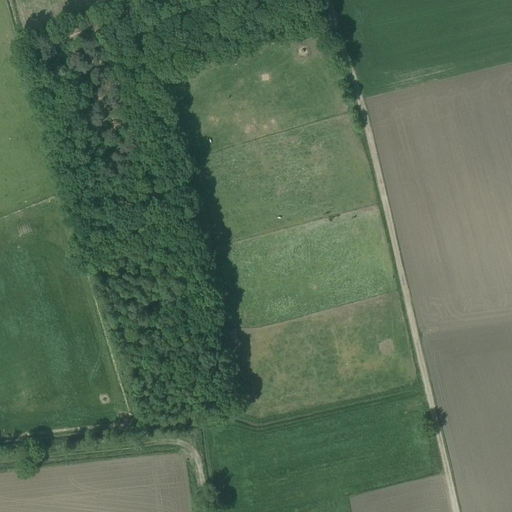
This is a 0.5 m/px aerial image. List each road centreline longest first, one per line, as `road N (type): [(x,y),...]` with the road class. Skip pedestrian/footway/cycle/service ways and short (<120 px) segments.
road 1 (track): [(325,0),(453,511)]
road 2 (track): [(148,445),(0,460)]
